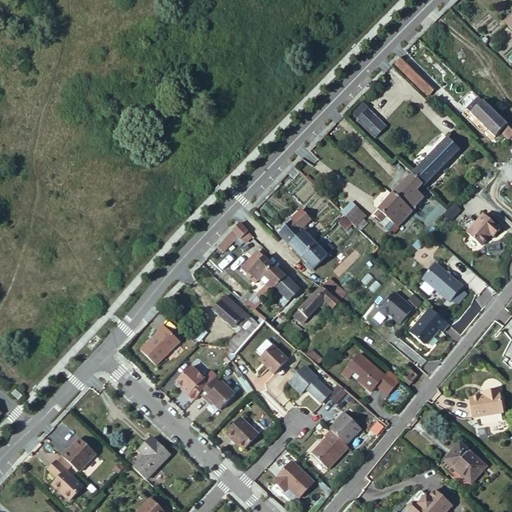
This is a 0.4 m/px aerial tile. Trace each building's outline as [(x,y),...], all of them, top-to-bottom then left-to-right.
[(436,41),(442,36),(432,25),(426,31),(436,41)] [(400,57),(394,63),(428,96),(434,90),(400,57)] [(500,132),(509,140),(511,136),(511,129),(479,97),(472,104),(476,108),(471,114),(495,137),(500,132)] [(370,108),(364,102),(352,114),(358,119),(368,109),(370,108)] [(476,108),(472,104),(466,109),(471,114),(476,108)] [(375,137),(386,126),(368,109),(358,119),(357,120),(375,137)] [(451,135),(448,138),(459,149),(462,145),(451,135)] [(459,149),(448,138),(413,173),(423,184),(424,185),(459,149)] [(300,171),(295,166),(288,173),(293,178),(300,171)] [(423,184),(413,173),(393,194),(411,210),(423,198),(416,191),(423,184)] [(511,185),(503,197),(511,204),(511,185)] [(381,220),(385,215),(393,222),(398,227),(409,215),(412,212),(411,210),(393,194),(378,209),(379,209),(375,214),(381,220)] [(451,222),(461,211),(455,205),(445,216),(451,222)] [(355,206),(346,216),(361,230),(368,223),(363,219),(366,216),(355,206)] [(292,220),(280,233),(288,241),(290,243),(289,244),(302,257),(316,243),(317,243),(306,233),(308,231),(304,226),(311,219),(301,209),(291,219),(292,220)] [(482,215),(466,233),(480,246),(490,235),(493,237),(500,229),(482,215)] [(344,217),(338,224),(348,232),(354,226),(344,217)] [(398,227),(393,222),(386,230),(391,234),(398,227)] [(253,237),(240,224),(217,247),(221,251),(236,235),(246,244),(253,237)] [(317,243),(316,243),(302,257),(314,268),(328,254),(317,243)] [(257,280),(258,281),(263,276),(272,266),(264,258),(259,253),(256,251),(252,255),(250,253),(237,267),(242,272),(255,283),(257,280)] [(206,259),(201,265),(210,273),(216,268),(206,259)] [(264,286),(259,292),(265,298),(270,293),(285,277),(281,272),(278,270),(273,265),(272,266),(263,276),(269,282),(264,286)] [(435,265),(422,280),(448,303),(461,288),(435,265)] [(263,276),(258,281),(264,286),(269,282),(263,276)] [(299,290),(285,277),(270,293),(277,300),(281,295),(288,301),(294,295),(299,290)] [(330,279),(322,288),(334,297),(340,301),(341,302),(347,295),(330,279)] [(294,316),(302,322),(319,306),(324,300),(329,305),(333,308),(340,301),(334,297),(322,288),(322,287),(299,309),(300,310),(294,316)] [(249,298),(254,303),(259,296),(255,292),(249,298)] [(422,302),(413,296),(407,303),(393,293),(380,310),(403,328),(422,302)] [(288,301),(281,295),(277,300),(283,306),(288,301)] [(237,324),(242,328),(225,348),(228,348),(230,350),(234,354),(264,321),(260,318),(255,322),(225,296),(213,311),(233,329),(237,324)] [(329,305),(324,300),(319,306),(323,310),(329,305)] [(425,351),(449,326),(431,310),(408,335),(425,351)] [(285,319),(279,313),(268,325),(274,330),(285,319)] [(203,327),(198,322),(187,333),(194,339),(203,328),(203,327)] [(178,340),(160,324),(155,330),(156,331),(138,350),(155,365),(178,340)] [(207,333),(203,328),(194,339),(198,342),(198,343),(207,333)] [(357,347),(353,343),(348,349),(352,353),(357,347)] [(286,358),(271,345),(258,360),(273,373),(286,358)] [(311,349),(305,356),(317,366),(322,360),(311,349)] [(380,372),(359,355),(350,367),(356,372),(363,378),(360,381),(367,387),(372,381),(380,372)] [(321,402),(330,392),(315,377),(316,376),(304,365),(288,381),(300,392),(305,387),(321,402)] [(186,395),(192,400),(199,393),(207,385),(204,383),(201,380),(203,378),(190,366),(175,381),(188,393),(186,395)] [(356,372),(350,367),(343,375),(349,380),(356,372)] [(395,376),(384,367),(380,372),(372,381),(383,390),(395,376)] [(409,385),(417,376),(409,368),(401,378),(409,385)] [(204,383),(207,385),(213,379),(211,377),(204,383)] [(207,385),(199,393),(205,399),(206,398),(219,410),(234,394),(220,382),(219,383),(214,378),(213,379),(207,385)] [(16,390),(12,394),(19,400),(22,396),(16,390)] [(471,400),(475,414),(476,418),(505,412),(500,390),(488,393),(489,396),(471,400)] [(329,428),(330,429),(346,443),(361,427),(343,411),(337,417),(338,418),(329,428)] [(257,434),(240,418),(225,434),(231,439),(232,438),(237,442),(243,448),(257,434)] [(346,443),(330,429),(324,435),(326,437),(312,452),(328,467),(348,445),(346,443)] [(68,451),(67,451),(62,457),(63,458),(72,466),(79,473),(96,454),(80,438),(68,451)] [(139,451),(144,456),(133,468),(147,480),(170,456),(151,438),(139,451)] [(455,455),(448,462),(457,470),(471,482),(486,466),(461,443),(452,453),(455,455)] [(455,455),(452,453),(446,459),(448,462),(455,455)] [(63,458),(57,463),(67,472),(72,466),(63,458)] [(314,481),(292,461),(274,481),(285,491),(288,487),(299,497),(314,481)] [(52,486),(69,502),(83,487),(67,472),(57,463),(56,462),(48,471),(58,480),(52,486)] [(448,462),(443,467),(452,475),(457,470),(448,462)] [(118,463),(112,469),(118,475),(124,469),(118,463)] [(444,511),(451,504),(434,489),(428,495),(426,494),(418,502),(417,501),(408,510),(410,511),(444,511)] [(164,511),(150,499),(138,511),(164,511)]
